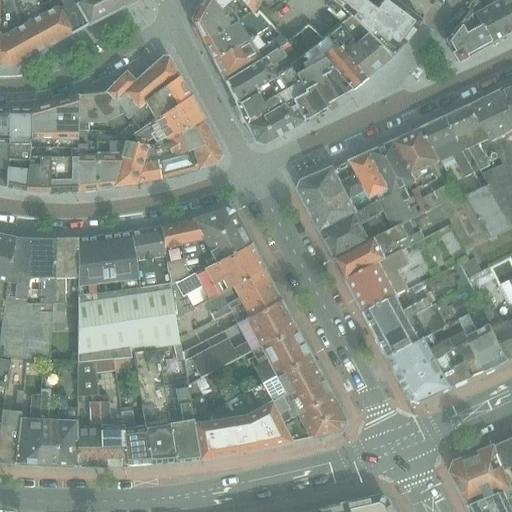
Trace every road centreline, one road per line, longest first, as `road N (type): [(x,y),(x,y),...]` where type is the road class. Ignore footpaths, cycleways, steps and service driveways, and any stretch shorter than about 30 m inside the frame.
road 1 (secondary): [(0,499),(137,501),(238,488),(396,443)]
road 2 (residential): [(396,443),(248,174)]
road 3 (residential): [(0,206),(67,212),(159,201),(248,174)]
road 4 (residential): [(0,86),(67,78),(171,19)]
road 5 (residential): [(248,174),(171,19)]
road 6 (residential): [(359,125),(511,54)]
road 7 (residential): [(359,125),(451,0)]
road 8 (tertiary): [(396,443),(511,392)]
road 9 (residential): [(248,174),(359,125)]
